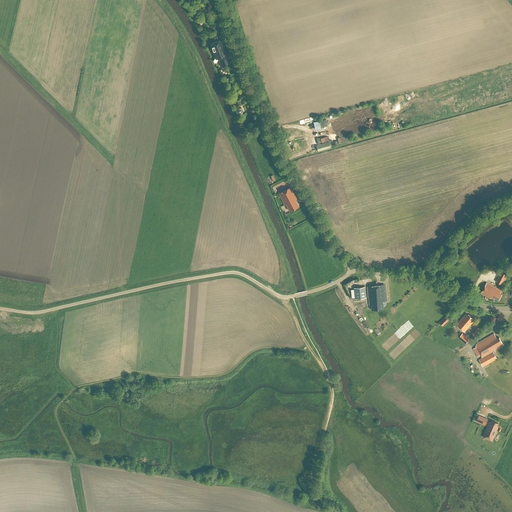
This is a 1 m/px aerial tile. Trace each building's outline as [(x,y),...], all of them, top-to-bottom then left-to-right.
[(220,45),(222,44),(220,40),(210,44),(216,58),(218,57),(222,66),(230,63),(225,51),(223,51),(220,45)] [(241,108),(235,110),(237,116),(243,113),(241,108)] [(325,116),(312,120),(313,125),(326,122),(325,116)] [(296,145),(304,143),(299,130),(292,132),(296,145)] [(316,145),(318,152),(330,148),(328,142),(316,145)] [(296,199),(290,187),(278,193),(284,205),(286,204),(289,211),(298,206),(294,199),(295,198),(296,199)] [(508,275),(502,272),(496,282),(503,285),(508,275)] [(487,282),(481,293),(490,298),(491,297),(494,299),(495,298),(499,300),(502,294),(501,293),(502,290),(487,282)] [(381,302),(385,302),(384,285),(367,287),(369,305),(371,305),(372,310),(382,309),(381,302)] [(365,287),(354,288),(355,299),(366,298),(365,287)] [(466,315),(457,325),(464,332),(474,320),(468,315),(468,316),(466,315)] [(478,328),(473,334),(475,336),(481,330),(478,328)] [(459,338),(466,344),(469,339),(462,333),(459,338)] [(482,358),(479,360),(483,367),(496,359),(493,352),(495,351),(495,350),(499,348),(499,347),(503,345),(499,338),(496,339),(493,334),(477,343),(478,344),(475,346),(477,349),(474,351),(477,356),(480,355),(482,358)] [(498,426),(497,425),(498,423),(492,421),(491,423),(490,422),(488,426),(489,426),(488,427),(485,433),(489,435),(488,435),(489,436),(488,439),(492,441),(498,426)]
